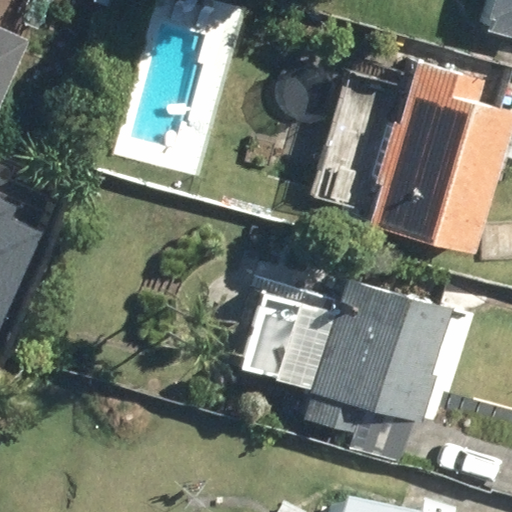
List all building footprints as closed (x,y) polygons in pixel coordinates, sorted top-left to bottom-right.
[(511,0),(488,0),(483,21),(511,29),(511,0)] [(0,90),(26,33),(0,21),(0,90)] [(364,215),(469,245),(511,91),(511,74),(412,46),(364,215)] [(0,277),(25,221),(0,210),(0,277)] [(338,263),(329,297),(256,277),(233,358),(306,378),(305,381),(434,417),(467,299),(338,263)] [(344,437),(403,453),(414,416),(355,399),(344,437)] [(392,511),(337,496),(335,505),(301,496),(296,511),(392,511)]
